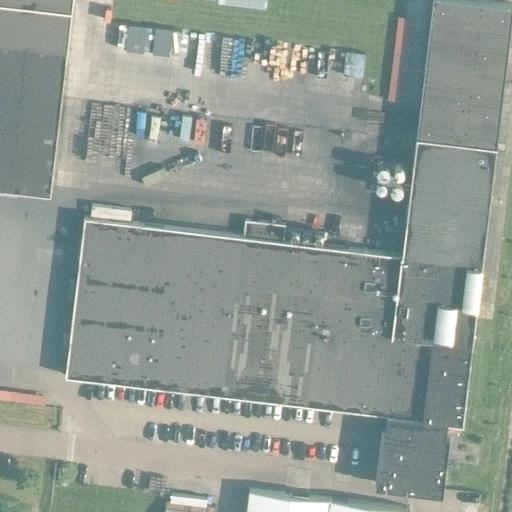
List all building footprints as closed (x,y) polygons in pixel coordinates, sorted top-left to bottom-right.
[(0,0),(0,194),(50,201),(73,0),(0,0)] [(86,224),(67,383),(388,421),(380,489),(404,492),(401,511),(407,511),(410,493),(440,496),(448,428),(464,430),(511,24),(511,12),(434,3),(403,262),(284,247),(286,231),(246,227),(244,242),(86,224)] [(393,181),(393,180),(393,179),(392,178),(392,177),(391,176),(390,175),(389,174),(388,174),(386,174),(385,174),(384,175),(383,176),(382,177),(382,178),(381,178),(381,180),(381,181),(381,182),(382,184),(383,184),(384,185),(384,186),(385,186),(386,186),(389,186),(390,186),(391,185),(392,183),(393,182),(393,181)] [(407,183),(407,182),(407,181),(406,180),(406,179),(405,178),(404,177),(403,177),(401,177),(400,177),(399,178),(398,179),(397,180),(397,181),(397,182),(397,183),(398,184),(399,186),(400,186),(401,187),(402,187),(404,186),(405,185),(406,185),(406,184),(407,183)] [(390,196),(390,195),(390,194),(390,193),(389,192),(388,191),(387,190),(386,190),(385,190),(384,190),(383,190),(382,191),(381,192),(381,193),(380,194),(380,195),(380,196),(381,197),(381,198),(382,199),(383,200),(384,200),(386,200),(387,199),(389,199),(389,198),(390,197),(390,196)] [(406,198),(406,197),(406,196),(406,195),(406,194),(405,193),(404,192),(403,191),(402,191),(401,191),(400,191),(398,191),(397,192),(396,192),(395,193),(395,194),(394,195),(394,197),(394,198),(394,199),(395,200),(396,201),(397,202),(398,202),(399,203),(400,203),(402,203),(403,202),(404,201),(405,200),(406,199),(406,198)] [(385,511),(250,496),(247,511),(385,511)]
